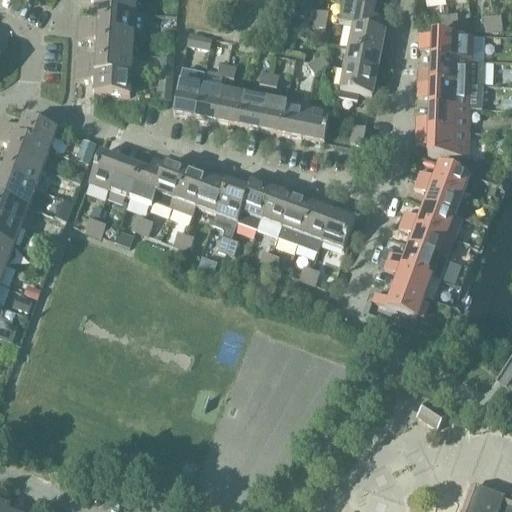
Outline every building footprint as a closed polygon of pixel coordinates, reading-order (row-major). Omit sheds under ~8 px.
[(136,0),(80,0),(80,3),(100,5),(100,16),(136,18),(136,0)] [(337,0),(336,5),(343,6),(375,13),(377,0),(337,0)] [(339,28),(353,31),(353,30),(371,34),(371,33),(382,35),(385,24),(373,21),(375,13),(343,6),(339,28)] [(316,14),(314,23),(327,25),(329,17),(316,14)] [(136,18),(100,16),(99,26),(79,25),(78,35),(134,38),(142,39),(144,19),(136,18)] [(449,20),(450,33),(459,32),(457,19),(449,20)] [(450,33),(449,20),(440,21),(441,34),(450,33)] [(492,22),(494,35),(503,34),(501,21),(492,22)] [(494,35),(492,22),(483,23),(485,36),(494,35)] [(314,23),(313,31),(326,34),(327,25),(314,23)] [(353,31),(349,52),(381,58),(385,36),(382,35),(371,33),(371,34),(353,30),(353,31)] [(134,38),(78,35),(78,44),(98,46),(97,56),(133,59),(134,38)] [(432,53),(431,64),(471,65),(472,40),(420,38),(419,53),(432,53)] [(381,58),(349,52),(345,73),(376,79),(381,58)] [(76,66),(75,75),(131,79),(133,59),(97,56),(96,67),(76,66)] [(314,64),(322,75),(329,70),(322,59),(314,64)] [(182,74),(191,76),(193,63),(184,61),(182,74)] [(322,75),(314,64),(307,69),(315,80),(322,75)] [(418,74),(418,87),(482,90),(483,66),(471,65),(431,64),(431,74),(418,74)] [(217,81),(225,83),(228,70),(219,68),(217,81)] [(228,70),(225,83),(234,84),(236,71),(228,70)] [(376,79),(345,73),(339,102),(357,106),(359,99),(372,101),(376,79)] [(173,118),(195,122),(204,78),(191,76),(182,74),(173,118)] [(131,79),(75,75),(75,85),(95,86),(94,98),(130,100),(131,79)] [(259,89),(268,91),(270,78),(262,76),(259,89)] [(195,122),(217,126),(225,83),(217,81),(204,78),(195,122)] [(270,78),(268,91),(276,93),(279,80),(270,78)] [(172,84),(159,84),(157,102),(170,103),(172,84)] [(430,112),(469,113),(481,114),(482,90),(418,87),(417,101),(430,101),(430,112)] [(217,126),(238,130),(244,98),(223,94),(217,126)] [(266,103),(244,98),(238,130),(259,135),(266,103)] [(259,135),(281,139),(287,107),(266,103),(259,135)] [(308,111),(287,107),(281,139),(302,143),(308,111)] [(330,116),(308,111),(302,143),(324,148),(330,116)] [(469,113),(430,112),(429,122),(416,122),(416,135),(468,137),(469,113)] [(0,128),(0,136),(50,155),(57,135),(23,122),(19,133),(1,126),(0,128)] [(351,138),(364,140),(366,132),(353,129),(351,138)] [(468,137),(416,135),(415,149),(428,149),(428,161),(467,162),(468,137)] [(0,146),(13,151),(9,162),(43,174),(50,155),(0,136),(0,146)] [(364,140),(351,138),(350,146),(363,149),(364,140)] [(88,187),(110,195),(121,165),(100,157),(88,187)] [(0,169),(0,179),(36,193),(43,174),(9,162),(5,172),(0,169)] [(110,195),(130,202),(141,172),(121,165),(110,195)] [(151,210),(153,206),(156,197),(162,180),(161,179),(165,169),(154,165),(150,175),(141,172),(130,202),(151,210)] [(153,206),(173,213),(187,174),(166,166),(165,169),(161,179),(162,180),(156,197),(153,206)] [(420,175),(417,184),(462,200),(470,179),(439,168),(434,181),(420,175)] [(173,213),(193,221),(196,212),(208,181),(187,174),(173,213)] [(0,201),(29,212),(36,193),(0,179),(0,201)] [(196,212),(217,219),(228,189),(208,181),(196,212)] [(428,197),(424,209),(454,220),(462,200),(417,184),(414,192),(428,197)] [(238,227),(242,217),(241,216),(248,196),(250,190),(238,186),(236,192),(228,189),(217,219),(212,231),(216,232),(222,242),(218,254),(226,257),(230,245),(237,228),(238,227)] [(237,228),(257,235),(273,194),(252,186),(250,190),(248,196),(241,216),(242,217),(238,227),(237,228)] [(277,243),(282,232),(293,201),(273,194),(257,235),(277,243)] [(0,223),(22,231),(29,212),(0,201),(0,223)] [(277,243),(298,250),(313,209),(293,201),(282,232),(277,243)] [(298,250),(318,258),(322,247),(333,216),(313,209),(298,250)] [(405,216),(402,224),(456,244),(464,224),(454,220),(424,209),(419,221),(405,216)] [(333,216),(322,247),(343,254),(355,224),(333,216)] [(132,234),(141,237),(145,225),(137,222),(132,234)] [(0,245),(14,251),(22,231),(0,223),(0,245)] [(85,236),(93,239),(98,227),(90,224),(85,236)] [(413,238),(409,250),(449,265),(456,244),(402,224),(399,232),(413,238)] [(145,225),(141,237),(149,240),(153,228),(145,225)] [(98,227),(93,239),(102,242),(106,230),(98,227)] [(173,249),(181,252),(186,240),(178,237),(173,249)] [(186,240),(181,252),(189,255),(194,243),(186,240)] [(0,267),(7,270),(14,251),(0,245),(0,267)] [(226,257),(234,260),(239,248),(230,245),(226,257)] [(390,257),(387,265),(432,281),(441,285),(449,265),(409,250),(404,262),(390,257)] [(259,269),(267,272),(271,260),(263,257),(259,269)] [(271,260),(267,272),(275,275),(279,263),(271,260)] [(398,278),(394,290),(424,302),(432,281),(387,265),(384,273),(398,278)] [(299,284),(307,287),(312,275),(304,272),(299,284)] [(312,275),(307,287),(315,290),(320,278),(312,275)] [(424,302),(394,290),(389,302),(375,297),(372,305),(386,311),(416,323),(424,302)] [(417,420),(437,433),(446,420),(426,407),(417,420)] [(511,511),(511,504),(473,490),(464,511),(511,511)]
